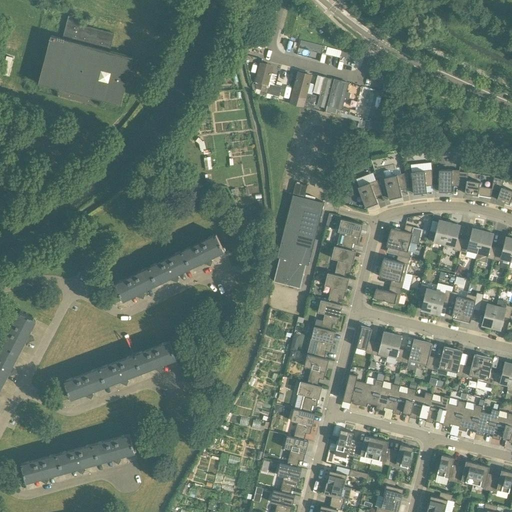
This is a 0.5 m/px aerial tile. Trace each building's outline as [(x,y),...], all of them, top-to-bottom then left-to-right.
[(57,97),(97,108),(99,100),(121,105),(133,58),(110,51),(114,34),(80,25),(81,19),(68,16),(62,39),(51,36),(38,83),(59,89),(57,97)] [(360,56),(354,54),(353,54),(346,52),(345,52),(342,51),(340,57),(353,60),(360,62),(361,56),(361,55),(360,56)] [(0,71),(9,74),(13,56),(4,54),(0,68),(0,71)] [(272,69),(260,66),(255,84),(268,87),(272,69)] [(291,70),(280,67),(275,83),(286,86),(291,70)] [(310,78),(295,74),(290,94),(305,97),(310,78)] [(323,99),(327,83),(322,81),(318,97),(323,99)] [(349,84),(334,81),(328,105),(342,109),(349,84)] [(269,84),(266,98),(272,99),(273,99),(276,86),(269,84)] [(282,87),(276,86),(273,99),(278,101),(282,87)] [(370,119),(376,93),(362,89),(356,116),(370,119)] [(291,95),(289,103),(304,107),(305,103),(306,99),(291,95)] [(344,108),(341,117),(348,119),(349,114),(350,110),(344,108)] [(365,128),(372,129),(373,122),(366,121),(365,128)] [(379,131),(380,123),(373,122),(372,129),(379,131)] [(432,170),(411,172),(414,194),(427,193),(426,186),(433,186),(432,170)] [(452,186),(459,186),(460,172),(460,170),(439,170),(439,192),(452,192),(452,186)] [(491,198),(492,189),(480,187),(480,182),(467,180),(468,173),(460,172),(459,186),(466,187),(465,194),(491,198)] [(407,189),(404,173),(384,178),(389,200),(402,197),(401,190),(407,189)] [(511,205),(511,190),(502,187),(504,180),(494,177),(492,189),(500,191),(497,200),(511,205)] [(382,195),(377,180),(358,187),(366,208),(378,203),(376,197),(382,195)] [(328,191),(316,188),(313,200),(293,195),(277,257),(280,258),(274,282),(300,289),(306,265),(308,266),(328,191)] [(341,248),(351,250),(353,244),(357,245),(360,234),(356,233),(358,223),(341,219),(338,231),(345,233),(341,248)] [(434,242),(444,244),(450,223),(439,220),(436,233),(430,231),(427,243),(433,245),(434,242)] [(454,250),(460,251),(463,240),(457,238),(460,226),(450,223),(444,244),(454,247),(454,250)] [(391,228),(389,237),(410,243),(413,233),(416,234),(417,228),(405,225),(404,231),(391,228)] [(467,250),(478,253),(483,231),(473,229),(469,241),(463,240),(460,251),(467,253),(467,250)] [(483,231),(478,253),(476,260),(486,263),(487,258),(494,260),(497,248),(490,246),(493,234),(483,231)] [(183,251),(191,268),(204,261),(206,264),(212,261),(211,258),(224,251),(216,234),(183,251)] [(408,252),(410,243),(389,237),(387,246),(399,250),(398,255),(410,258),(411,252),(408,252)] [(501,258),(511,261),(511,257),(511,238),(506,237),(503,250),(497,248),(494,260),(500,261),(501,258)] [(349,259),(351,250),(341,248),(334,246),(331,258),(338,260),(334,274),(345,277),(346,270),(351,271),(353,261),(349,259)] [(171,277),(173,281),(179,278),(177,274),(191,268),(183,251),(149,267),(157,284),(171,277)] [(410,258),(398,255),(396,261),(384,258),(381,267),(406,274),(410,258)] [(456,272),(461,276),(465,268),(460,265),(456,272)] [(139,298),(145,295),(143,291),(157,284),(149,267),(115,284),(123,301),(137,294),(139,298)] [(390,286),(402,289),(406,274),(381,267),(379,277),(392,280),(390,286)] [(345,277),(334,274),(328,273),(325,285),(331,287),(328,301),(338,304),(340,297),(344,298),(347,287),(342,286),(345,277)] [(465,279),(456,276),(455,283),(463,285),(465,279)] [(431,312),(436,291),(427,289),(428,286),(421,284),(419,296),(424,297),(421,310),(431,312)] [(398,304),(402,289),(390,286),(389,292),(376,288),(374,298),(398,304)] [(436,291),(431,312),(440,315),(443,302),(449,304),(452,292),(446,290),(445,293),(436,291)] [(452,292),(449,304),(455,305),(452,318),(461,320),(466,299),(457,296),(458,293),(452,292)] [(466,299),(461,320),(470,322),(473,310),(479,311),(482,299),(476,298),(475,301),(466,299)] [(482,299),(479,311),(485,313),(482,325),(491,328),(496,306),(487,304),(488,301),(482,299)] [(325,314),(321,328),(331,331),(333,324),(337,325),(340,314),(336,313),(338,304),(328,301),(328,302),(321,300),(318,312),(325,314)] [(496,306),(491,328),(500,330),(504,317),(509,319),(511,308),(511,306),(506,305),(506,308),(496,306)] [(30,342),(33,336),(29,334),(36,320),(20,312),(3,345),(19,354),(26,340),(30,342)] [(372,329),(362,326),(357,348),(366,350),(366,353),(372,354),(375,343),(369,341),(372,329)] [(318,341),(314,356),(325,358),(326,351),(331,352),(333,341),(329,340),(331,331),(321,328),(321,329),(314,327),(311,339),(318,341)] [(380,344),(375,343),(372,354),(387,358),(387,355),(393,334),(384,332),(380,344)] [(402,336),(393,334),(387,355),(397,358),(396,360),(402,362),(405,350),(399,349),(402,336)] [(411,352),(405,350),(402,362),(408,364),(409,361),(418,363),(423,341),(414,339),(411,352)] [(170,341),(135,355),(141,372),(155,367),(157,370),(163,368),(162,364),(176,359),(170,341)] [(432,344),(423,341),(418,363),(427,365),(426,368),(432,370),(435,358),(429,356),(432,344)] [(12,367),(19,354),(3,345),(0,350),(0,385),(2,387),(9,373),(12,375),(16,369),(12,367)] [(441,359),(435,358),(432,370),(438,371),(439,368),(448,370),(453,349),(444,347),(441,359)] [(463,351),(453,349),(448,370),(457,373),(456,376),(462,377),(465,365),(460,364),(463,351)] [(325,358),(314,356),(307,354),(304,366),(311,368),(307,383),(318,386),(319,379),(324,380),(326,369),(322,368),(325,358)] [(471,367),(465,365),(462,377),(468,379),(469,376),(478,378),(484,357),(474,354),(471,367)] [(100,368),(106,386),(121,380),(122,384),(128,381),(127,378),(141,372),(135,355),(100,368)] [(487,380),(487,383),(486,387),(492,388),(493,385),(496,373),(490,372),(493,359),(484,357),(478,378),(487,380)] [(501,374),(496,373),(493,385),(499,386),(499,383),(509,386),(511,371),(511,363),(505,362),(501,374)] [(106,386),(100,368),(64,382),(71,399),(85,394),(87,397),(93,395),(92,391),(106,386)] [(351,404),(360,405),(365,383),(356,381),(357,375),(349,373),(343,401),(349,402),(350,399),(352,400),(351,404)] [(438,379),(431,377),(429,384),(436,386),(438,379)] [(365,383),(360,405),(365,407),(366,403),(377,406),(382,387),(383,382),(376,380),(374,385),(365,383)] [(307,383),(301,381),(298,393),(304,395),(301,410),(311,413),(313,406),(317,407),(320,396),(315,395),(318,386),(307,383)] [(377,406),(376,409),(383,411),(384,408),(393,410),(394,410),(398,391),(399,391),(400,386),(392,384),(391,389),(382,387),(377,406)] [(394,410),(393,410),(392,413),(400,415),(401,412),(410,414),(415,395),(417,390),(409,388),(407,393),(399,391),(398,391),(394,410)] [(432,400),(433,394),(425,392),(424,398),(415,395),(410,414),(409,417),(417,419),(417,416),(426,418),(427,418),(432,400)] [(448,404),(450,399),(442,397),(441,402),(432,400),(427,418),(426,418),(426,421),(433,423),(434,420),(443,422),(448,404)] [(465,408),(466,403),(458,401),(457,406),(448,404),(443,422),(442,426),(450,427),(451,424),(460,426),(460,427),(465,408)] [(481,412),(482,412),(483,407),(475,405),(474,410),(465,408),(460,427),(460,426),(459,430),(466,432),(467,428),(476,431),(477,431),(481,412)] [(301,410),(294,408),(291,420),(297,422),(294,437),(287,435),(287,436),(304,440),(306,433),(310,434),(313,423),(309,422),(311,413),(301,410)] [(498,416),(500,411),(492,409),(490,414),(482,412),(481,412),(477,431),(476,431),(475,434),(483,436),(484,433),(493,435),(498,416)] [(511,430),(511,414),(508,413),(507,418),(498,416),(493,435),(492,438),(500,440),(500,437),(509,439),(510,439),(511,430)] [(347,455),(354,457),(357,444),(351,442),(353,433),(341,430),(336,449),(348,452),(347,455)] [(94,444),(99,462),(113,458),(114,462),(121,460),(120,456),(135,452),(130,434),(94,444)] [(302,449),(304,440),(287,436),(284,448),(291,449),(287,464),(280,462),(280,463),(287,464),(297,467),(299,460),(303,461),(306,450),(302,449)] [(357,444),(354,457),(357,457),(360,458),(361,456),(372,458),(377,439),(365,436),(363,445),(357,444)] [(389,442),(377,439),(372,458),(383,461),(382,464),(389,465),(392,453),(386,451),(389,442)] [(99,462),(94,444),(58,454),(63,472),(77,468),(78,472),(85,470),(84,466),(99,462)] [(392,453),(389,465),(396,467),(396,464),(408,467),(413,448),(401,445),(398,454),(392,453)] [(42,482),(49,480),(48,476),(63,472),(58,454),(21,464),(26,482),(41,478),(42,482)] [(454,482),(458,469),(452,468),(454,458),(442,455),(437,475),(448,477),(448,480),(449,480),(454,482)] [(458,469),(454,482),(461,483),(462,481),(473,484),(478,464),(466,461),(464,471),(458,469)] [(295,476),(297,467),(287,464),(280,463),(277,475),(284,476),(280,491),(273,489),(273,490),(291,494),(292,487),(296,488),(299,477),(295,476)] [(483,489),(490,491),(493,478),(487,477),(490,467),(478,464),(473,484),(484,486),(483,489)] [(327,478),(326,482),(344,487),(347,475),(330,470),(328,478),(327,478)] [(368,474),(350,470),(349,475),(366,480),(368,474)] [(493,478),(490,491),(497,492),(497,490),(509,493),(511,479),(511,472),(501,470),(499,480),(493,478)] [(386,485),(384,496),(401,501),(402,497),(403,489),(396,487),(397,481),(384,478),(383,484),(386,485)] [(344,487),(326,482),(325,486),(326,486),(324,494),(332,496),(331,502),(343,505),(347,506),(348,506),(352,489),(344,487)] [(291,494),(273,490),(270,502),(277,503),(274,511),(290,511),(292,505),(288,504),(291,494)] [(428,503),(427,507),(445,511),(448,500),(451,501),(453,495),(440,492),(439,498),(431,496),(429,504),(428,503)] [(377,507),(375,511),(388,511),(389,511),(395,511),(397,511),(400,505),(401,505),(401,501),(384,496),(381,508),(377,507)] [(345,511),(347,506),(343,505),(331,502),(329,507),(321,505),(319,511),(345,511)] [(487,510),(486,511),(496,511),(498,507),(485,503),(484,509),(487,510)]
